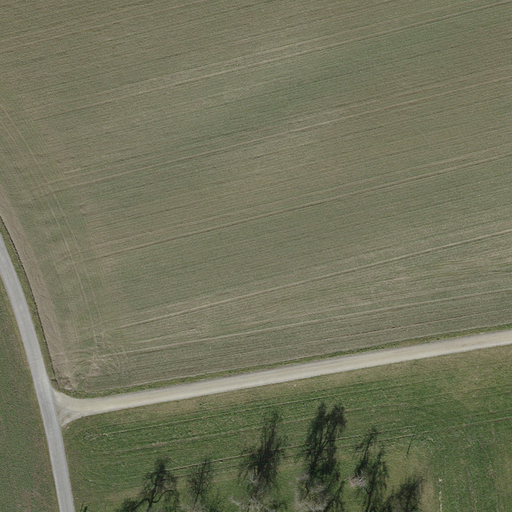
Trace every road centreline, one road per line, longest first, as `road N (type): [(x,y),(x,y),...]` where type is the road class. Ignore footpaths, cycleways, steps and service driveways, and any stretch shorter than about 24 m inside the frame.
road 1 (track): [(51,415),(511,336)]
road 2 (track): [(0,254),(51,415)]
